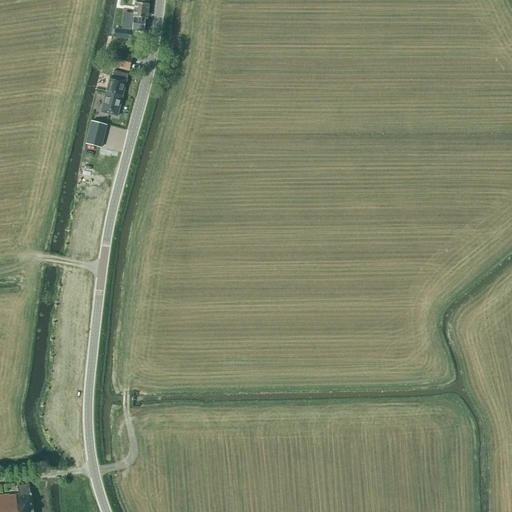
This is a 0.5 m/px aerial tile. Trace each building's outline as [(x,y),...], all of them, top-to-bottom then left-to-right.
[(148,5),(148,0),(135,0),(133,17),(123,17),(122,30),(115,29),(114,37),(128,39),(129,30),(143,32),(145,19),(146,19),(148,5)] [(129,72),(132,57),(114,52),(110,67),(129,72)] [(109,76),(106,91),(123,95),(126,80),(128,74),(113,71),(111,76),(109,76)] [(123,95),(106,91),(100,113),(117,117),(123,95)] [(107,125),(91,121),(85,144),(101,148),(107,125)] [(32,511),(29,486),(16,487),(17,495),(9,496),(9,495),(0,496),(0,511),(32,511)]
